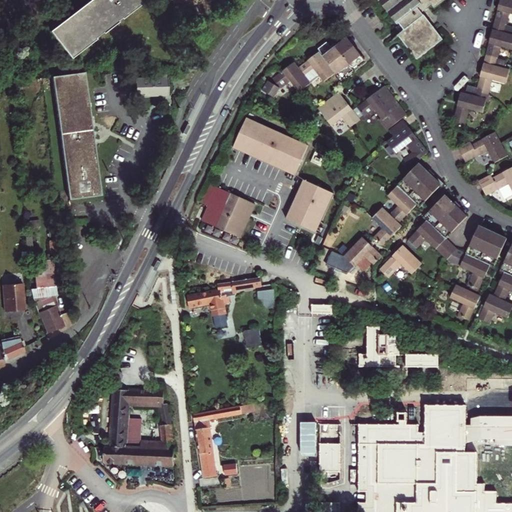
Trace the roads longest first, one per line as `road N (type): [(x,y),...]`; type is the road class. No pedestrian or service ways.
road 1 (tertiary): [(0,460),(88,372),(242,81),(272,40),(315,8)]
road 2 (tertiary): [(281,0),(214,95),(90,341),(45,400),(0,440)]
road 3 (residential): [(511,223),(462,186),(416,98)]
road 4 (residential): [(95,266),(90,313),(0,372)]
road 5 (unknown): [(303,375),(352,412),(353,483)]
road 6 (unknown): [(259,263),(279,192),(231,165)]
road 7 (residential): [(416,98),(339,0)]
